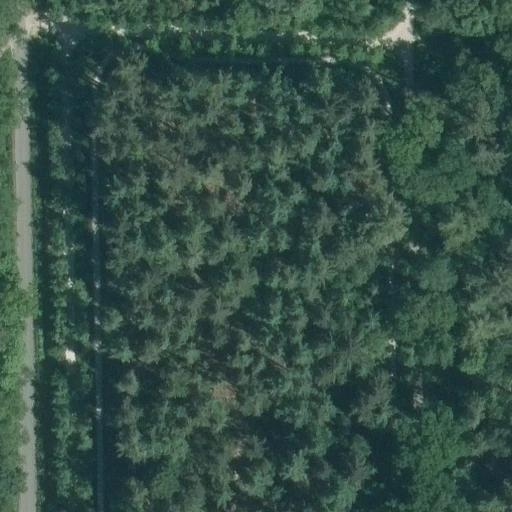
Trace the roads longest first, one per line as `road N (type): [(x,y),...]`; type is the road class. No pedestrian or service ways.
road 1 (track): [(410,0),(419,511)]
road 2 (tertiary): [(26,511),(20,0)]
road 3 (track): [(412,40),(20,34)]
